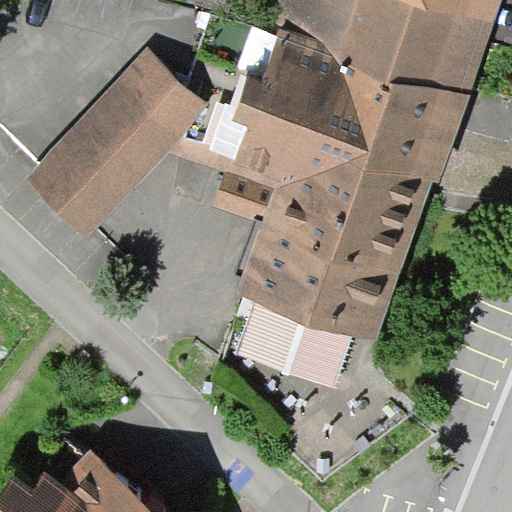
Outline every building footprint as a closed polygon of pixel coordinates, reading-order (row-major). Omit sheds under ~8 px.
[(222,0),(192,0),(220,9),(222,0)] [(284,0),(273,32),(447,84),(476,0),(284,0)] [(230,153),(401,212),(447,84),(273,32),(230,153)] [(167,131),(182,88),(166,82),(142,59),(32,175),(80,221),(166,131),(167,131)] [(363,318),(401,212),(230,153),(212,203),(267,223),(246,279),(363,318)] [(163,511),(158,508),(159,497),(146,487),(136,492),(88,456),(60,494),(36,476),(9,511),(163,511)]
